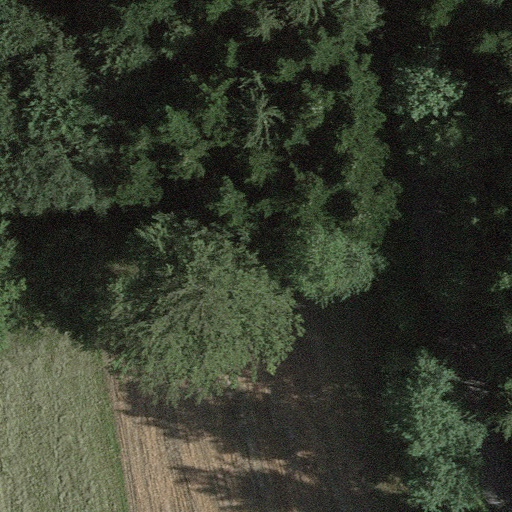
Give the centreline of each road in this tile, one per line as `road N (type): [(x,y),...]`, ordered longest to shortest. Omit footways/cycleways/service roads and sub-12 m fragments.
road 1 (track): [(507,511),(405,240),(393,151)]
road 2 (track): [(451,0),(393,151)]
road 3 (track): [(393,151),(406,0)]
